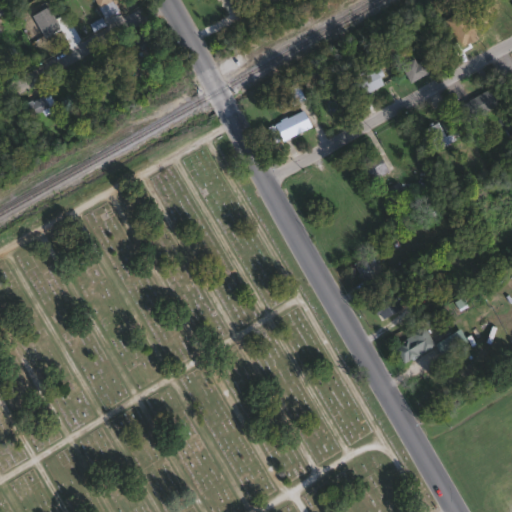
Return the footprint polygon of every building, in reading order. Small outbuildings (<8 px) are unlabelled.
[(112,0),(110,1),(115,10),(101,17),(91,0),(112,0)] [(498,0),(507,17),(484,29),(472,5),(481,0),(498,0)] [(37,50),(28,33),(55,21),(63,37),(37,50)] [(130,39),(143,31),(153,48),(140,56),(130,39)] [(398,64),(411,58),(414,63),(420,60),(427,72),(406,82),(398,64)] [(349,77),(373,64),(383,81),(359,95),(349,77)] [(459,103),(486,89),(495,105),(468,119),(459,103)] [(26,115),(22,103),(47,94),(52,107),(26,115)] [(307,127),(278,140),(270,123),(300,110),(307,127)] [(433,149),(420,129),(435,120),(448,140),(433,149)] [(385,170),(362,183),(353,166),(376,153),(385,170)] [(387,203),(380,191),(395,182),(402,194),(387,203)] [(379,269),(364,282),(350,266),(365,253),(379,269)] [(398,307),(382,315),(374,301),(390,293),(398,307)] [(401,361),(391,342),(422,326),(432,345),(401,361)]
